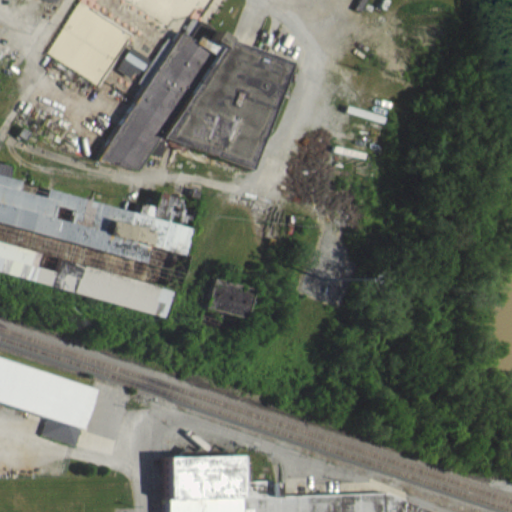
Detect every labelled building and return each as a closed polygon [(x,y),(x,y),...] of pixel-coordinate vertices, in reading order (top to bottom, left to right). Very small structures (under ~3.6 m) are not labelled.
[(55,0),(50,9),(25,3),(18,0),(55,0)] [(285,69),(252,159),(245,178),(237,175),(181,153),(179,158),(172,155),(164,152),(160,163),(146,159),(133,177),(93,167),(141,93),(135,89),(164,45),(170,49),(176,39),(179,41),(189,24),(204,34),(221,46),(228,48),(252,57),(259,59),(285,69)] [(144,65),(127,54),(113,76),(131,87),(144,65)] [(152,199),(166,203),(180,207),(191,210),(160,326),(0,280),(0,173),(5,175),(2,185),(125,219),(131,221),(135,210),(148,214),(152,199)] [(205,284),(197,313),(237,325),(246,296),(205,284)] [(0,358),(0,402),(45,417),(39,433),(71,443),(90,388),(0,358)] [(160,511),(159,456),(234,454),(234,460),(245,460),(246,479),(268,478),(268,480),(274,480),(274,496),(382,491),(399,498),(399,511),(160,511)]
